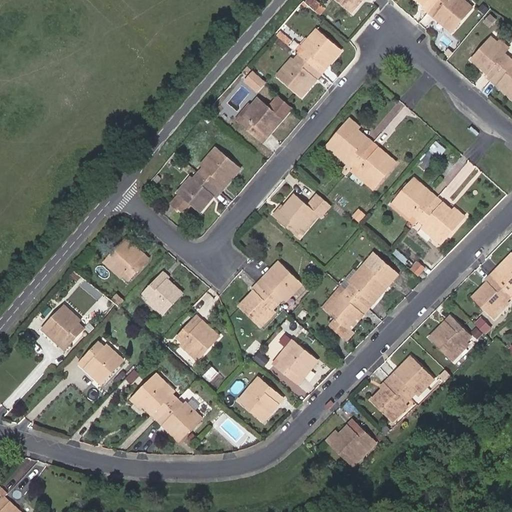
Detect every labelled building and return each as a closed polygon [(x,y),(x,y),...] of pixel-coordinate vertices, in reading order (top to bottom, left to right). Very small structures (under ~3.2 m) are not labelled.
[(319,13),(324,8),(316,0),(308,0),(307,1),(319,13)] [(328,0),(349,18),(361,3),(364,5),(368,0),(328,0)] [(420,14),(427,20),(444,0),(411,0),(423,10),(420,14)] [(448,0),(444,0),(427,20),(433,25),(436,21),(451,35),(470,13),(463,7),(460,10),(452,4),(448,0)] [(455,0),(452,4),(460,10),(463,7),(455,0)] [(298,63),(319,81),(326,73),(322,71),(329,61),(333,64),(339,57),(314,37),(309,44),(312,46),(305,55),(298,63)] [(279,40),(275,45),(283,51),(287,46),(279,40)] [(483,81),(489,85),(507,64),(502,59),(492,51),(495,48),(489,42),(470,64),(486,78),(483,81)] [(312,46),(309,44),(302,52),(305,55),(312,46)] [(504,56),(495,48),(492,51),(502,59),(504,56)] [(290,72),(283,81),(281,78),(275,85),(300,105),(306,98),(302,95),(310,86),(313,89),(319,81),(298,63),(290,72)] [(511,68),(507,64),(489,85),(494,91),(497,88),(506,96),(503,99),(510,105),(511,102),(511,68)] [(256,70),(246,81),(259,93),(269,81),(256,70)] [(287,70),(281,78),(283,81),(290,72),(287,70)] [(252,114),(239,129),(262,148),(268,142),(264,139),(271,130),(272,131),(279,123),(255,103),(248,111),(252,114)] [(239,129),(252,114),(248,111),(235,126),(239,129)] [(326,154),(335,162),(339,159),(346,166),(355,173),(374,153),(367,146),(364,149),(355,141),(358,138),(360,136),(350,127),(326,154)] [(364,149),(367,146),(358,138),(355,141),(364,149)] [(441,149),(421,172),(431,180),(450,156),(441,149)] [(374,153),(355,173),(362,179),(368,185),(365,189),(373,196),(395,171),(387,165),(385,167),(375,159),(378,156),(374,153)] [(195,181),(218,200),(224,193),(220,190),(225,184),(229,179),(233,182),(237,177),(212,156),(205,165),(207,167),(201,174),(195,181)] [(387,165),(378,156),(375,159),(385,167),(387,165)] [(343,169),(346,166),(339,159),(335,162),(343,169)] [(198,172),(201,174),(207,167),(205,165),(198,172)] [(368,185),(362,179),(358,183),(365,189),(368,185)] [(188,189),(182,196),(180,195),(166,211),(173,217),(175,216),(180,221),(188,212),(196,219),(208,205),(211,208),(218,200),(195,181),(188,189)] [(420,231),(443,204),(435,198),(433,201),(430,204),(420,194),(422,192),(416,186),(395,210),(413,225),(420,231)] [(186,187),(180,195),(182,196),(188,189),(186,187)] [(430,204),(433,201),(422,192),(420,194),(430,204)] [(334,209),(319,197),(307,212),(294,201),(287,209),(289,211),(277,226),(296,243),(304,235),(310,227),(313,229),(319,222),(321,224),(334,209)] [(426,236),(433,242),(431,244),(441,253),(466,224),(458,217),(456,219),(454,222),(446,214),(448,212),(449,210),(443,204),(420,231),(426,236)] [(359,208),(352,216),(359,222),(366,214),(359,208)] [(393,213),(411,228),(413,225),(395,210),(393,213)] [(448,212),(446,214),(454,222),(456,219),(448,212)] [(310,227),(304,235),(306,237),(313,229),(310,227)] [(433,242),(426,236),(423,238),(431,244),(433,242)] [(100,266),(109,273),(112,269),(120,276),(120,277),(126,282),(144,261),(137,255),(135,257),(128,252),(130,249),(121,241),(100,266)] [(511,258),(506,264),(508,266),(500,274),(497,272),(491,277),(511,297),(511,258)] [(373,262),(363,272),(372,281),(382,270),(373,262)] [(263,283),(257,289),(280,309),(286,303),(294,293),(298,297),(304,290),(277,266),(271,273),(274,276),(266,285),(263,283)] [(120,277),(120,276),(112,269),(109,273),(117,280),(120,277)] [(356,280),(343,295),(366,316),(368,317),(374,310),(371,307),(379,299),(382,301),(398,284),(382,270),(372,281),(363,272),(356,280)] [(411,276),(424,287),(429,282),(416,271),(411,276)] [(158,310),(156,313),(160,317),(179,294),(164,282),(166,280),(159,274),(142,295),(149,301),(158,310)] [(511,298),(511,297),(491,277),(486,282),(489,285),(473,300),(492,319),(505,306),(511,298)] [(353,278),(340,293),(343,295),(356,280),(353,278)] [(280,309),(257,289),(253,294),(256,297),(242,313),(266,333),(271,328),(267,324),(275,316),(280,309)] [(294,293),(286,303),(290,306),(298,297),(294,293)] [(324,316),(343,295),(340,293),(321,314),(324,316)] [(343,295),(324,316),(335,326),(336,327),(346,336),(340,343),(346,348),(353,340),(349,336),(347,335),(361,319),(363,320),(366,316),(343,295)] [(146,305),(156,313),(158,310),(149,301),(146,305)] [(505,306),(492,319),(494,320),(507,307),(505,306)] [(195,348),(194,351),(202,357),(223,332),(214,325),(212,328),(205,321),(207,319),(198,312),(180,335),(187,342),(195,348)] [(74,330),(66,323),(67,321),(59,314),(38,339),(46,345),(48,342),(55,348),(53,351),(61,358),(80,336),(74,330)] [(279,319),(275,316),(267,324),(271,328),(279,319)] [(457,352),(465,345),(472,338),(452,318),(445,326),(447,328),(440,335),(438,333),(430,340),(453,362),(460,355),(457,352)] [(363,320),(361,319),(347,335),(349,336),(363,320)] [(483,336),(490,328),(480,319),(473,326),(483,336)] [(74,330),(75,328),(67,321),(66,323),(74,330)] [(336,327),(335,326),(329,334),(340,343),(346,336),(336,327)] [(282,342),(288,345),(293,338),(287,334),(282,342)] [(186,344),(194,351),(195,348),(187,342),(186,344)] [(468,347),(465,345),(457,352),(460,355),(468,347)] [(96,349),(76,372),(82,377),(85,374),(94,382),(91,385),(100,393),(121,368),(112,360),(111,362),(103,356),(96,349)] [(283,369),(277,375),(297,394),(304,387),(301,384),(308,377),(311,380),(316,374),(293,352),(288,357),(292,360),(283,369)] [(112,360),(105,354),(103,356),(111,362),(112,360)] [(283,369),(292,360),(288,357),(280,366),(283,369)] [(396,376),(389,382),(410,402),(417,395),(424,387),(427,389),(433,382),(410,360),(403,367),(406,370),(398,378),(396,376)] [(213,362),(205,372),(212,378),(220,368),(213,362)] [(129,378),(133,382),(140,374),(135,370),(129,378)] [(450,377),(445,372),(439,379),(444,383),(450,377)] [(155,378),(132,404),(142,412),(145,409),(155,417),(152,421),(158,426),(177,404),(178,404),(168,395),(159,388),(162,385),(155,378)] [(410,402),(389,382),(384,388),(387,390),(373,404),(393,424),(399,418),(396,416),(403,409),(410,402)] [(168,395),(171,392),(162,385),(159,388),(168,395)] [(419,397),(427,389),(424,387),(417,395),(419,397)] [(247,406),(244,403),(238,410),(262,432),(268,425),(266,423),(274,413),(276,416),(283,409),(261,391),(255,397),(247,406)] [(252,395),(244,403),(247,406),(255,397),(252,395)] [(196,419),(199,416),(202,412),(190,402),(187,406),(190,409),(187,412),(196,419)] [(187,412),(177,404),(158,426),(164,432),(167,429),(176,437),(174,440),(184,449),(206,423),(199,416),(196,419),(187,412)] [(396,416),(399,418),(405,411),(403,409),(396,416)] [(384,423),(375,432),(381,438),(390,429),(384,423)] [(359,460),(367,451),(373,446),(352,425),(348,430),(350,432),(341,441),(337,437),(327,446),(352,471),(361,462),(359,460)] [(369,453),(367,451),(359,460),(361,462),(369,453)] [(0,511),(13,496),(7,490),(4,494),(0,490),(0,511)] [(32,511),(27,508),(25,510),(17,504),(20,501),(13,496),(0,511),(32,511)]
